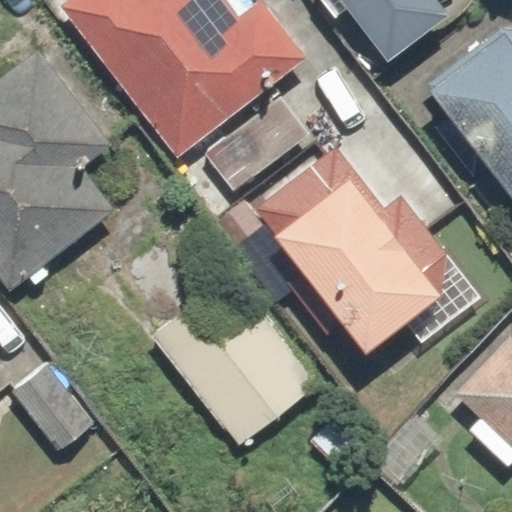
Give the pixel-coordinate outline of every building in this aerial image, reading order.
[(63,0),(179,149),(311,48),(273,0),(246,0),(241,4),(237,0),(63,0)] [(351,2),(390,52),(453,4),(450,0),(328,0),(337,12),(351,2)] [(433,75),(511,181),(511,21),(509,21),(505,17),(433,75)] [(0,267),(11,282),(117,201),(84,158),(114,135),(40,38),(0,67),(0,267)] [(206,146),(235,184),(311,126),(282,88),(206,146)] [(337,139),(257,200),(366,340),(443,281),(448,245),(403,188),(386,201),(337,139)] [(154,327),(240,437),(320,375),(235,265),(154,327)] [(511,325),(455,385),(511,438),(511,325)] [(50,357),(13,385),(58,445),(95,417),(50,357)]
